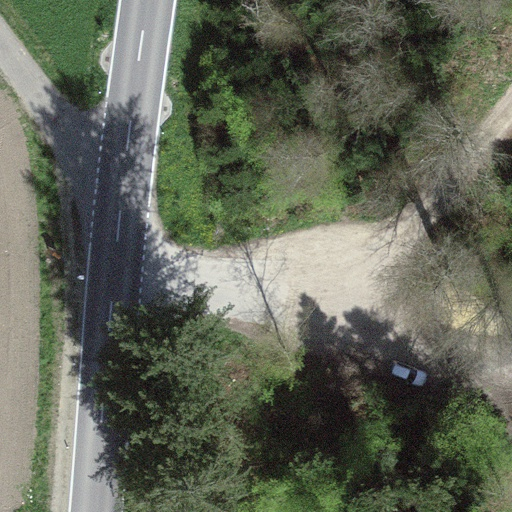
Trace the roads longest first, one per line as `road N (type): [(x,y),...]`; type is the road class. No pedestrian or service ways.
road 1 (track): [(110,272),(310,291),(511,357)]
road 2 (tertiary): [(118,192),(95,511)]
road 3 (track): [(310,291),(433,208),(511,114)]
road 4 (tertiary): [(143,0),(118,192)]
road 5 (unclassified): [(0,40),(118,192)]
